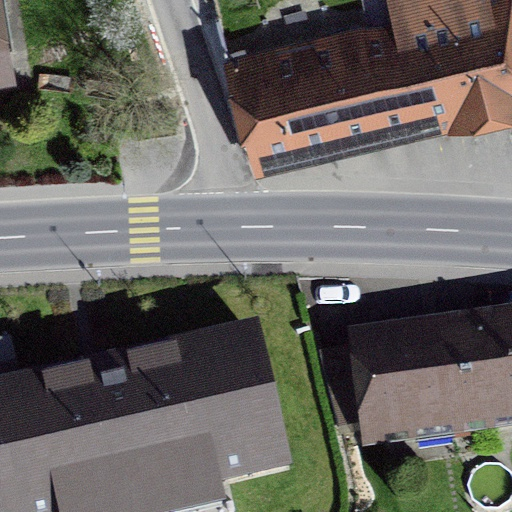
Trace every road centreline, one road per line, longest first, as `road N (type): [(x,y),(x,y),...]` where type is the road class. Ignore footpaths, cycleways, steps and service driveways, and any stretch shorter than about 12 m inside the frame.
road 1 (primary): [(511,236),(246,226)]
road 2 (primary): [(246,226),(0,237)]
road 3 (residential): [(169,0),(246,226)]
